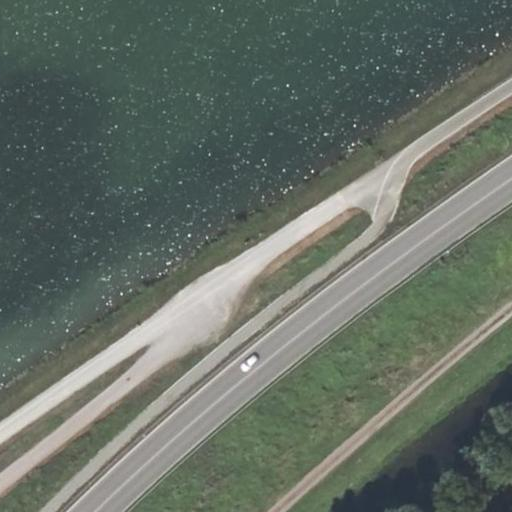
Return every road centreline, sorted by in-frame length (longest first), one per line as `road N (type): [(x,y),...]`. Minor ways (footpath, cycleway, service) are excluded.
road 1 (primary): [(511,175),(224,398),(101,511)]
road 2 (track): [(0,428),(240,262),(406,160)]
road 3 (track): [(240,262),(138,371),(0,478)]
road 4 (track): [(511,309),(277,511)]
